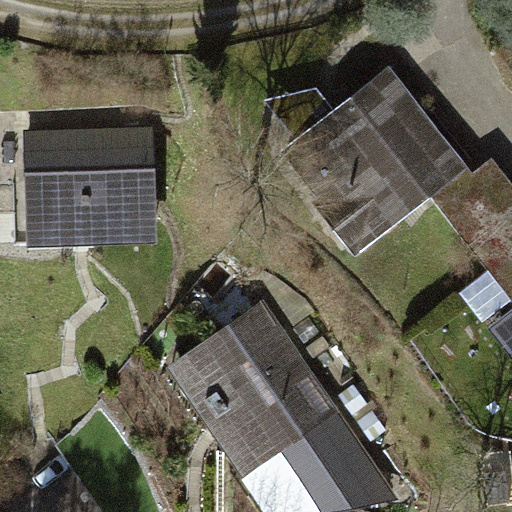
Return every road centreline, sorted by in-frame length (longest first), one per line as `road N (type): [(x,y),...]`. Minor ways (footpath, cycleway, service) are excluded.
road 1 (residential): [(333,0),(290,16),(184,32),(73,34),(0,13)]
road 2 (unknown): [(419,0),(425,36),(511,153)]
